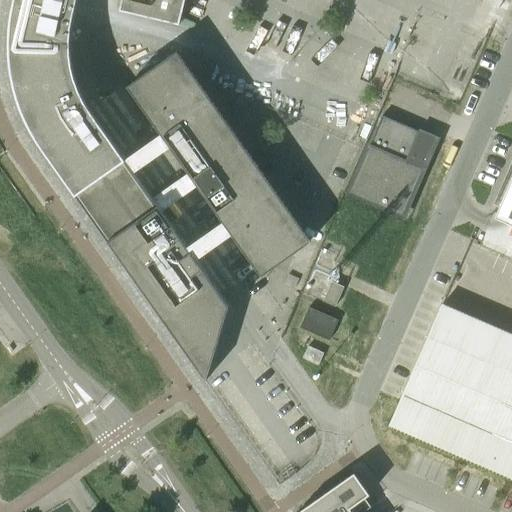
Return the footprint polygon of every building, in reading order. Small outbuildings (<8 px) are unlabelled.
[(14,0),(10,21),(9,37),(9,58),(11,76),(16,95),(20,106),(25,120),(32,133),(41,147),(206,381),(228,306),(194,258),(230,232),(261,276),(310,241),(177,52),(127,87),(140,105),(102,128),(89,110),(84,101),(80,94),(77,86),(74,78),(72,69),(70,54),(69,41),(70,29),(77,0),(122,0),(120,10),(179,24),(184,0),(14,0)] [(382,115),(348,192),(403,216),(436,139),(382,115)] [(511,177),(479,252),(511,265),(511,177)] [(288,274),(285,282),(295,287),(299,279),(288,274)] [(335,306),(343,286),(331,281),(323,301),(335,306)] [(511,334),(442,304),(388,426),(511,481),(511,334)] [(329,340),(338,320),(308,307),(299,327),(329,340)] [(323,353),(308,346),(303,358),(318,365),(323,353)] [(298,511),(381,511),(354,473),(298,511)]
